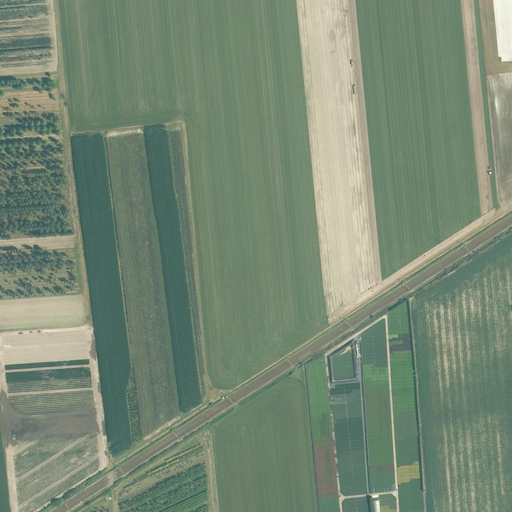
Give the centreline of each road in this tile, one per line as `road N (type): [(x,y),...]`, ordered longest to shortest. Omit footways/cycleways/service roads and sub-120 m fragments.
road 1 (track): [(57,0),(88,327)]
road 2 (track): [(88,327),(108,467)]
